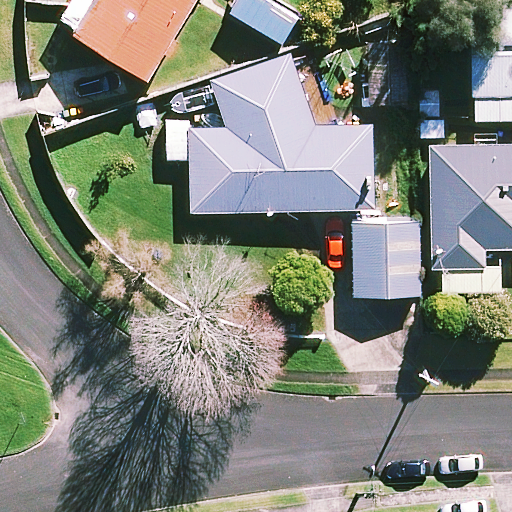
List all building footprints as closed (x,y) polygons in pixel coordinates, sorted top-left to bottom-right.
[(197,0),(95,0),(75,34),(150,80),(165,54),(169,57),(181,38),(177,35),(197,0)] [(511,10),(472,12),(475,121),(511,120),(511,10)] [(407,38),(371,38),(370,103),(407,104),(407,38)] [(218,79),(227,125),(189,127),(188,119),(169,120),(170,160),(193,159),(195,212),(376,208),(374,126),(315,127),(294,57),(218,79)] [(445,139),(444,93),(419,94),(419,140),(445,139)] [(435,292),(501,291),(500,248),(511,248),(511,144),(434,145),(435,292)] [(418,296),(421,222),(356,220),(353,294),(418,296)]
